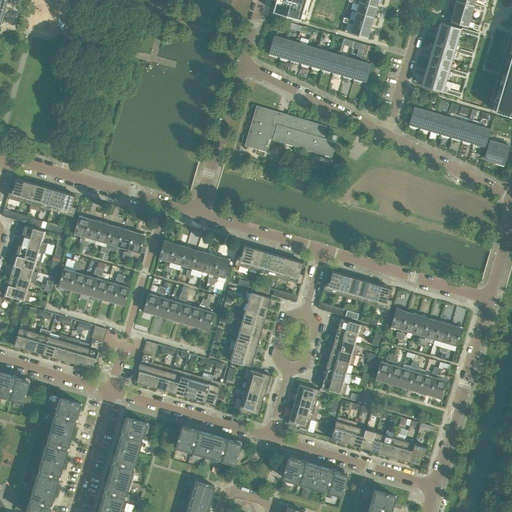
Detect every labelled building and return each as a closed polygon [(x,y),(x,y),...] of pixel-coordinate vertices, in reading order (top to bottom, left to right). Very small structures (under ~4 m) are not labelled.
[(278,3),(276,12),(303,20),(308,0),(284,0),(283,5),(278,3)] [(457,1),(454,11),(471,16),(474,6),(457,1)] [(359,2),(356,12),(374,17),(377,7),(359,2)] [(454,11),(450,22),(468,27),(471,16),(454,11)] [(356,12),(353,23),(371,28),(374,17),(356,12)] [(438,90),(443,92),(446,81),(449,70),(452,60),(455,50),(459,39),(462,28),(450,25),(440,22),(437,33),(434,43),(431,54),(428,64),(425,74),(422,85),(438,90)] [(353,23),(350,33),(368,38),(371,28),(353,23)] [(472,35),(478,37),(479,33),(473,31),(468,30),(462,28),(461,32),(472,35)] [(270,53),(269,55),(270,55),(277,57),(278,55),(280,56),(280,58),(281,58),(286,39),(285,39),(278,37),(275,36),(273,40),(273,42),(270,53)] [(286,39),(281,58),(288,60),(288,58),(291,59),(290,61),(291,61),(296,42),(295,42),(286,39)] [(296,42),(291,61),(298,63),(299,61),(301,62),(301,64),(302,64),(307,46),(306,45),(299,43),(297,43),(296,42)] [(307,46),(302,64),(309,67),(309,65),(312,65),(311,67),(312,68),(318,49),(316,48),(307,46)] [(455,52),(461,53),(466,55),(472,57),(473,53),(468,51),(462,49),(456,48),(455,52)] [(318,49),(312,68),(319,70),(320,68),(323,69),(322,70),(323,71),(329,52),(327,51),(320,49),(318,49)] [(329,52),(323,71),(330,73),(330,71),(333,72),(333,74),(339,55),(337,54),(329,52)] [(496,111),(511,116),(511,54),(510,63),(507,74),(505,79),(503,85),(500,95),(497,105),(496,111)] [(339,55),(333,74),(340,76),(341,74),(344,75),(343,77),(344,77),(349,58),(348,58),(342,56),(339,55)] [(349,58),(344,77),(351,79),(351,77),(354,78),(354,80),(360,61),(359,61),(349,58)] [(360,61),(354,80),(361,82),(362,80),(366,81),(371,64),(363,62),(361,61),(360,61)] [(449,72),(455,74),(460,76),(466,77),(467,73),(461,72),(456,70),(450,69),(449,72)] [(460,97),(461,93),(444,88),(443,92),(449,94),(452,95),(455,95),(458,96),(460,97)] [(440,102),(438,109),(446,112),(448,104),(440,102)] [(269,139),(273,140),(273,139),(279,141),(280,141),(286,143),(286,144),(286,143),(293,145),(292,145),(293,146),(293,145),(299,147),(306,149),(305,149),(306,150),(306,149),(312,151),(313,151),(319,152),(318,153),(319,153),(325,154),(325,155),(326,154),(332,156),(331,157),(332,157),(336,142),(323,138),(327,126),(326,126),(326,127),(320,125),(320,124),(320,125),(313,123),(314,123),(313,123),(307,121),(306,121),(300,119),(294,117),(293,117),(287,115),(288,114),(287,114),(286,118),(280,116),(281,113),(256,105),(245,146),(265,152),(269,139)] [(461,106),(459,113),(467,115),(469,109),(469,108),(461,106)] [(410,124),(409,126),(410,126),(417,128),(418,127),(420,127),(420,129),(426,110),(425,110),(415,107),(410,124)] [(426,110),(420,129),(428,131),(428,130),(431,130),(430,132),(431,132),(437,113),(429,111),(427,111),(426,110)] [(437,113),(431,132),(438,135),(439,133),(441,133),(441,135),(441,136),(447,117),(446,116),(439,114),(437,114),(437,113)] [(447,117),(441,136),(449,138),(449,136),(452,137),(451,138),(452,139),(458,120),(450,117),(448,117),(447,117)] [(458,120),(452,139),(459,141),(460,139),(463,140),(462,142),(468,123),(467,122),(458,120)] [(468,123),(462,142),(470,144),(470,142),(473,143),(473,145),(479,126),(474,125),(471,124),(469,123),(468,123)] [(479,126),(473,145),(480,147),(481,145),(485,146),(490,129),(481,127),(479,126)] [(485,159),(486,159),(496,162),(495,164),(503,166),(504,164),(504,165),(508,152),(510,146),(494,141),(490,140),(485,159)] [(7,197),(20,201),(26,181),(17,178),(13,189),(10,188),(11,188),(10,187),(7,197)] [(20,201),(30,204),(36,184),(26,181),(20,201)] [(41,207),(47,187),(36,184),(30,204),(29,208),(40,211),(41,207)] [(41,207),(50,210),(56,190),(47,187),(41,207)] [(50,210),(60,213),(66,193),(56,190),(50,210)] [(66,193),(60,213),(74,217),(77,207),(76,207),(73,206),(76,196),(66,193)] [(8,217),(10,211),(10,210),(4,208),(2,216),(8,217)] [(16,212),(14,219),(25,222),(28,215),(27,215),(27,216),(16,212)] [(74,233),(75,233),(81,235),(80,239),(84,240),(85,240),(86,237),(91,219),(85,218),(86,217),(80,215),(79,216),(78,222),(74,233)] [(86,237),(97,240),(102,222),(96,220),(96,221),(91,219),(86,237)] [(97,240),(108,243),(113,226),(107,224),(107,223),(102,222),(97,240)] [(25,225),(22,236),(42,241),(45,231),(25,225)] [(108,243),(106,246),(107,246),(110,248),(111,244),(118,246),(124,228),(118,226),(117,227),(113,226),(108,243)] [(118,246),(129,249),(134,232),(129,230),(124,228),(118,246)] [(134,232),(129,249),(141,253),(141,252),(140,252),(145,236),(146,235),(145,235),(145,234),(139,233),(134,232)] [(22,236),(19,245),(44,253),(45,253),(52,255),(54,245),(47,243),(42,241),(22,236)] [(159,258),(170,261),(175,244),(170,243),(171,242),(165,240),(164,241),(159,258),(159,257),(159,258)] [(170,261),(181,265),(186,246),(181,245),(180,246),(175,244),(170,261)] [(44,253),(19,245),(16,255),(36,261),(41,262),(44,253)] [(235,264),(249,268),(254,248),(244,245),(241,256),(238,255),(238,254),(235,264)] [(186,246),(181,265),(188,267),(192,268),(197,250),(192,249),(192,248),(186,246)] [(249,268),(258,271),(264,251),(254,248),(249,268)] [(197,250),(192,268),(196,269),(203,271),(208,253),(202,251),(202,252),(197,250)] [(267,278),(274,254),(264,251),(258,271),(268,274),(267,278)] [(203,271),(214,274),(219,257),(214,255),(208,253),(203,271)] [(267,278),(277,281),(284,257),(274,254),(267,278)] [(16,255),(13,265),(33,271),(36,261),(16,255)] [(219,257),(214,274),(225,278),(226,277),(225,277),(230,261),(230,260),(230,259),(224,257),(224,258),(219,257)] [(288,280),(294,260),(284,257),(277,281),(287,284),(288,280)] [(294,260),(288,280),(301,284),(304,274),(301,273),(304,263),(294,260)] [(13,265),(10,275),(30,281),(33,271),(13,265)] [(65,288),(70,289),(75,272),(63,269),(64,269),(60,281),(59,286),(58,285),(58,286),(59,286),(59,287),(65,289),(65,288)] [(323,290),(337,294),(343,274),(332,271),(329,282),(326,281),(326,280),(323,290)] [(75,292),(81,293),(86,275),(75,272),(70,289),(75,291),(75,292)] [(337,294),(347,297),(353,277),(343,274),(337,294)] [(10,275),(7,284),(28,290),(30,281),(10,275)] [(87,294),(92,296),(97,278),(86,275),(81,293),(86,295),(87,294)] [(347,297),(356,300),(362,280),(353,277),(347,297)] [(97,298),(102,300),(108,282),(97,278),(92,296),(97,297),(97,298)] [(356,300),(366,303),(372,283),(362,280),(356,300)] [(108,301),(113,302),(119,285),(108,282),(102,300),(108,301)] [(366,303),(376,306),(382,286),(372,283),(366,303)] [(28,290),(7,284),(4,295),(28,302),(31,291),(28,290)] [(119,285),(113,302),(119,304),(118,304),(124,306),(124,305),(125,305),(129,288),(130,289),(130,288),(119,285)] [(382,286),(376,306),(390,310),(393,300),(392,300),(389,299),(392,289),(382,286)] [(281,297),(284,298),(286,292),(275,289),(275,288),(273,295),(281,297)] [(251,292),(248,302),(269,308),(271,298),(251,292)] [(286,292),(284,298),(288,299),(288,300),(296,302),(298,295),(298,294),(297,295),(286,292)] [(150,313),(155,314),(160,297),(148,293),(148,294),(149,294),(144,310),(143,310),(143,311),(144,311),(143,312),(149,313),(150,313)] [(160,317),(165,318),(171,300),(160,297),(155,314),(160,316),(160,317)] [(193,325),(198,327),(203,310),(204,307),(206,300),(203,299),(200,305),(201,305),(200,305),(200,309),(193,307),(187,325),(193,326),(193,325)] [(171,319),(176,321),(182,303),(171,300),(165,318),(171,320),(171,319)] [(240,310),(246,312),(266,318),(269,308),(248,302),(243,301),(240,310)] [(326,303),(320,301),(319,301),(317,308),(324,310),(326,303)] [(181,323),(187,325),(193,307),(182,303),(176,321),(182,322),(181,323)] [(331,305),(330,311),(333,312),(333,313),(341,315),(343,308),(331,305)] [(391,326),(402,329),(407,312),(402,311),(402,310),(396,308),(396,309),(395,309),(396,309),(391,326)] [(203,310),(198,327),(203,328),(203,329),(209,331),(209,330),(210,330),(209,330),(211,324),(214,313),(215,314),(215,313),(203,310)] [(246,312),(243,321),(243,322),(263,328),(266,318),(246,312)] [(402,329),(413,333),(418,314),(413,313),(412,314),(407,312),(402,329)] [(413,333),(424,336),(429,319),(424,317),(424,316),(418,314),(413,333)] [(341,318),(338,329),(358,335),(361,336),(364,325),(341,318)] [(424,336),(435,339),(440,321),(434,319),(434,320),(429,319),(424,336)] [(239,321),(236,331),(240,332),(260,338),(263,328),(243,322),(243,321),(239,320),(239,321)] [(435,339),(446,342),(451,325),(445,323),(446,323),(440,321),(435,339)] [(93,330),(105,334),(106,329),(107,329),(95,325),(93,330)] [(451,325),(446,342),(457,346),(457,345),(462,329),(462,328),(462,327),(456,326),(451,325)] [(14,345),(24,348),(30,330),(13,326),(10,337),(16,339),(14,345)] [(34,351),(44,354),(49,336),(51,331),(41,329),(39,333),(34,351)] [(338,329),(335,338),(359,345),(355,344),(358,335),(338,329)] [(24,348),(34,351),(39,333),(30,330),(24,348)] [(92,335),(104,338),(105,334),(93,330),(92,335)] [(240,332),(237,341),(257,347),(260,338),(240,332)] [(54,357),(64,360),(69,342),(70,337),(60,335),(59,339),(54,357)] [(90,340),(102,343),(104,338),(92,335),(90,340)] [(44,354),(54,357),(59,339),(49,336),(44,354)] [(64,360),(73,363),(80,341),(80,340),(70,337),(69,342),(64,360)] [(335,338),(332,348),(356,355),(359,345),(335,338)] [(147,341),(145,346),(157,349),(158,344),(146,340),(146,341),(147,341)] [(83,366),(88,348),(89,344),(80,341),(73,363),(83,366)] [(237,341),(234,351),(254,357),(257,347),(237,341)] [(88,348),(83,366),(93,369),(96,359),(98,359),(101,351),(100,351),(88,348)] [(332,348),(329,358),(353,365),(356,355),(332,348)] [(144,350),(143,355),(154,358),(156,354),(144,350)] [(254,357),(234,351),(231,350),(227,360),(251,367),(254,357)] [(329,358),(326,367),(347,372),(349,364),(353,365),(329,358)] [(382,381),(387,382),(392,365),(380,362),(376,378),(375,378),(375,379),(376,379),(375,380),(381,382),(382,381)] [(136,381),(147,384),(152,366),(140,363),(137,371),(139,371),(136,381)] [(147,384),(156,387),(163,366),(153,363),(152,366),(147,384)] [(391,385),(397,386),(403,368),(392,365),(387,382),(392,384),(391,385)] [(156,387),(166,390),(172,369),(163,366),(156,387)] [(326,367),(323,377),(343,383),(347,372),(326,367)] [(247,368),(244,379),(268,386),(271,375),(247,368)] [(403,387),(408,389),(413,371),(403,368),(397,386),(403,388),(403,387)] [(166,390),(176,393),(182,371),(172,369),(166,390)] [(176,393),(186,396),(192,374),(182,371),(176,393)] [(413,391),(419,393),(424,374),(413,371),(408,389),(413,390),(413,391)] [(0,372),(0,373),(0,394),(8,397),(24,402),(30,382),(30,381),(29,381),(22,378),(18,377),(17,377),(15,376),(13,376),(13,375),(12,375),(12,376),(1,372),(0,372)] [(202,377),(196,399),(205,402),(212,380),(213,375),(203,372),(202,377)] [(186,396),(196,399),(202,377),(192,374),(186,396)] [(425,393),(430,395),(435,378),(424,374),(419,393),(425,394),(425,393)] [(347,384),(343,383),(323,377),(320,388),(344,394),(347,384)] [(435,378),(430,395),(435,396),(435,397),(441,399),(441,398),(442,398),(441,398),(443,392),(446,381),(447,382),(447,381),(435,378)] [(247,380),(245,389),(265,395),(268,386),(244,379),(247,380)] [(212,380),(205,402),(215,405),(217,398),(219,392),(221,387),(222,383),(212,380)] [(300,384),(297,394),(320,401),(320,400),(317,399),(320,390),(300,384)] [(245,389),(242,398),(262,405),(265,395),(245,389)] [(297,394),(294,404),(317,411),(320,401),(297,394)] [(61,398),(52,428),(73,434),(75,426),(76,423),(78,415),(78,414),(81,404),(82,404),(61,398)] [(262,405),(242,398),(238,411),(247,414),(248,412),(259,415),(262,405)] [(294,404),(291,413),(315,420),(317,411),(294,404)] [(315,420),(291,413),(288,424),(299,427),(299,429),(307,431),(311,420),(314,421),(315,420)] [(118,446),(139,452),(147,423),(148,423),(127,417),(125,423),(124,426),(124,428),(123,428),(121,436),(118,446)] [(331,438),(340,441),(347,420),(337,417),(336,421),(334,427),(332,432),(331,438)] [(340,441),(350,444),(357,423),(347,420),(340,441)] [(350,444),(360,447),(365,429),(356,427),(357,423),(350,444)] [(421,423),(419,428),(431,432),(432,427),(433,427),(433,426),(421,423)] [(206,455),(212,434),(200,431),(201,430),(200,430),(200,431),(195,429),(196,429),(195,429),(191,428),(183,426),(177,447),(206,455)] [(52,428),(43,457),(64,463),(66,456),(67,452),(68,452),(68,450),(69,450),(68,450),(69,446),(70,446),(70,445),(70,443),(73,434),(52,428)] [(360,447),(370,450),(375,432),(365,429),(360,447)] [(380,453),(389,456),(395,438),(396,433),(386,430),(385,435),(380,453)] [(370,450),(380,453),(385,435),(375,432),(370,450)] [(396,433),(395,438),(389,456),(399,459),(405,441),(406,436),(396,433)] [(212,434),(206,455),(219,459),(235,464),(241,443),(233,440),(229,439),(229,438),(229,439),(224,438),(225,437),(224,437),(224,438),(212,434)] [(399,459),(409,461),(414,444),(405,441),(399,459)] [(414,444),(409,461),(419,464),(422,454),(424,455),(427,447),(414,444)] [(137,460),(139,452),(118,446),(116,453),(115,456),(115,457),(115,458),(114,458),(114,459),(113,463),(112,463),(113,464),(113,465),(112,465),(110,474),(131,481),(135,464),(137,460)] [(35,485),(56,491),(57,486),(59,481),(59,480),(59,479),(60,479),(60,478),(61,474),(62,474),(61,474),(61,472),(62,472),(64,464),(64,463),(43,457),(41,464),(35,485)] [(313,486),(319,466),(315,464),(307,462),(306,461),(306,462),(302,461),(302,460),(301,460),(297,459),(290,457),(289,457),(287,464),(283,478),(313,486)] [(319,466),(313,486),(342,495),(348,475),(348,474),(347,474),(340,472),(336,471),(336,470),(335,470),(331,469),(331,468),(330,469),(319,466)] [(104,496),(101,503),(122,509),(131,481),(110,474),(108,482),(107,485),(107,486),(106,487),(105,487),(106,488),(105,492),(104,491),(104,492),(104,496)] [(207,511),(211,499),(213,494),(215,486),(196,481),(187,511),(207,511)] [(53,501),(56,491),(35,485),(27,511),(49,511),(51,509),(51,508),(52,508),(51,507),(52,503),(53,503),(53,502),(53,501)] [(303,488),(300,496),(309,499),(312,491),(303,488)] [(368,511),(391,511),(392,509),(393,509),(393,508),(392,508),(396,496),(375,490),(368,511)] [(121,511),(122,509),(101,503),(99,511),(98,511),(121,511)]
